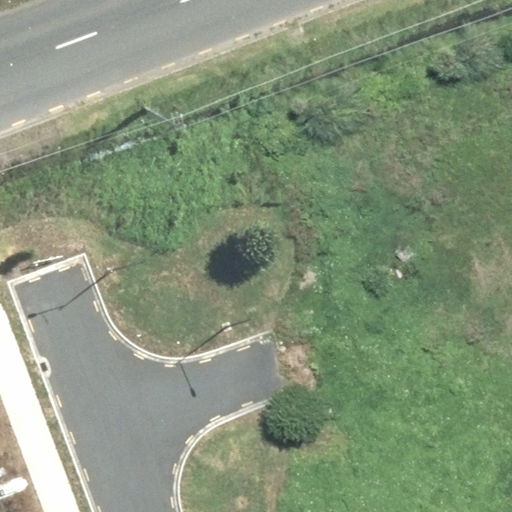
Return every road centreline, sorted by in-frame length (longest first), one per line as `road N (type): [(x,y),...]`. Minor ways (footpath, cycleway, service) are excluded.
road 1 (secondary): [(185,0),(0,67)]
road 2 (residential): [(89,409),(235,361)]
road 3 (residential): [(45,291),(89,409)]
